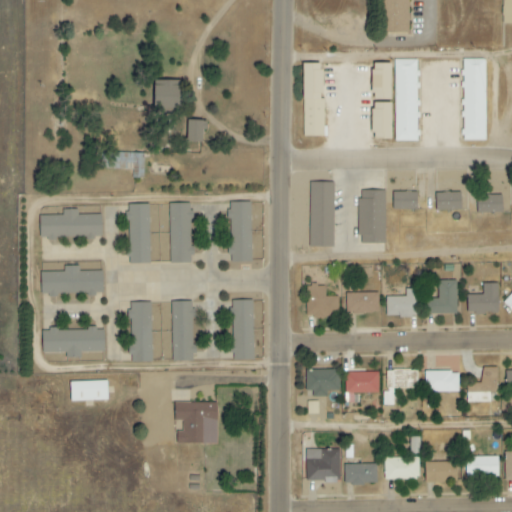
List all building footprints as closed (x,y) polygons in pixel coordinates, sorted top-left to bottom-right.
[(408,0),(383,0),(382,32),(407,33),(408,0)] [(395,141),(417,141),(417,59),(395,60),(395,141)] [(463,141),(486,140),(484,59),(462,59),(463,141)] [(323,98),(320,98),(320,63),(301,63),(302,136),(324,136),(323,98)] [(370,99),(389,99),(389,63),(370,63),(370,99)] [(158,85),(151,85),(152,108),(176,108),(175,79),(158,80),(158,85)] [(390,139),(390,102),(370,102),(370,139),(390,139)] [(201,141),(201,129),(205,129),(205,120),(186,119),(185,141),(201,141)] [(144,153),(101,152),(101,169),(131,170),(131,178),(143,178),(144,153)] [(332,247),(334,183),(310,182),(309,247),(332,247)] [(384,244),(385,191),(358,190),(358,243),(384,244)] [(391,192),(392,210),(416,209),(416,192),(391,192)] [(434,193),(435,211),(461,210),(460,192),(434,193)] [(502,212),(501,195),(476,195),(476,213),(502,212)] [(250,202),(228,202),(229,262),(251,262),(250,202)] [(190,203),(168,203),(169,263),(191,263),(190,203)] [(128,264),(149,264),(148,204),(127,204),(128,264)] [(100,238),(100,208),(61,208),(61,215),(38,215),(38,238),(100,238)] [(39,272),(40,295),(102,294),(101,265),(63,265),(63,272),(39,272)] [(456,313),(455,280),(437,281),(437,298),(426,299),(427,314),(456,313)] [(497,313),(497,283),(481,284),(481,295),(466,295),(466,314),(497,313)] [(338,297),(325,296),(325,287),(305,286),(305,317),(337,318),(338,297)] [(417,289),(404,289),(404,297),(385,297),(385,317),(417,316),(417,289)] [(511,292),(502,303),(511,311),(511,292)] [(378,293),(345,293),(345,313),(378,313),(378,293)] [(252,300),(231,300),(232,360),(253,360),(252,300)] [(193,361),(192,301),(170,302),(172,361),(193,361)] [(151,362),(150,302),(129,303),(130,362),(151,362)] [(103,352),(103,329),(40,330),(41,353),(65,352),(65,358),(80,358),(80,352),(103,352)] [(497,368),(481,367),(481,383),(466,383),(465,402),(489,403),(489,393),(496,393),(497,368)] [(326,397),(326,391),(338,391),(338,370),(308,370),(307,397),(326,397)] [(383,406),(393,406),(392,389),(417,389),(416,370),(385,371),(385,392),(383,392),(383,406)] [(458,392),(458,372),(424,372),(424,392),(458,392)] [(378,393),(377,373),(345,373),(345,403),(353,403),(353,394),(378,393)] [(105,381),(69,382),(69,401),(106,400),(105,381)] [(216,402),(173,403),(173,421),(181,421),(181,431),(175,431),(175,444),(216,443),(216,402)] [(317,402),(306,402),(307,414),(317,414),(317,402)] [(410,455),(419,454),(418,437),(409,438),(410,455)] [(305,449),(304,481),(338,481),(339,450),(305,449)] [(497,457),(464,457),(465,477),(497,476),(497,457)] [(383,480),(418,480),(418,458),(383,458),(383,480)] [(424,483),(457,482),(456,462),(423,463),(424,483)] [(343,464),(343,485),(376,484),(375,464),(343,464)]
